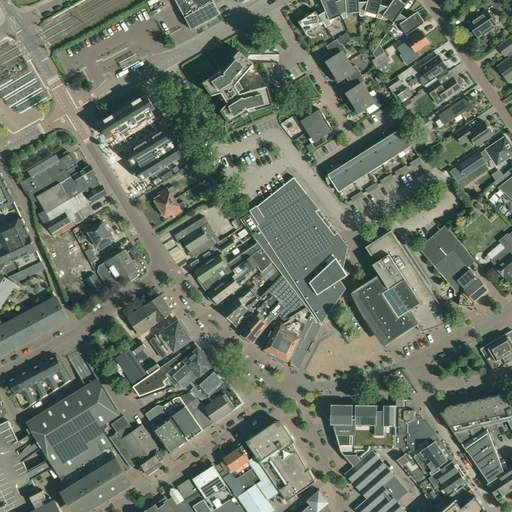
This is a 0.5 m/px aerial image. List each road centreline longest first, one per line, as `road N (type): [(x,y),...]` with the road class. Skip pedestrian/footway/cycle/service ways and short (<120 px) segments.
road 1 (residential): [(307,174),(272,136),(218,149),(165,63)]
road 2 (residential): [(284,391),(115,511)]
road 3 (residential): [(79,330),(0,157)]
road 4 (residential): [(156,263),(230,351),(284,391)]
road 5 (residential): [(156,263),(71,111)]
road 6 (residential): [(357,143),(270,5)]
road 7 (residential): [(347,222),(348,294),(400,364)]
road 8 (residential): [(511,123),(428,0)]
road 9 (residential): [(426,382),(426,406),(494,508)]
road 10 (residential): [(344,511),(297,387)]
